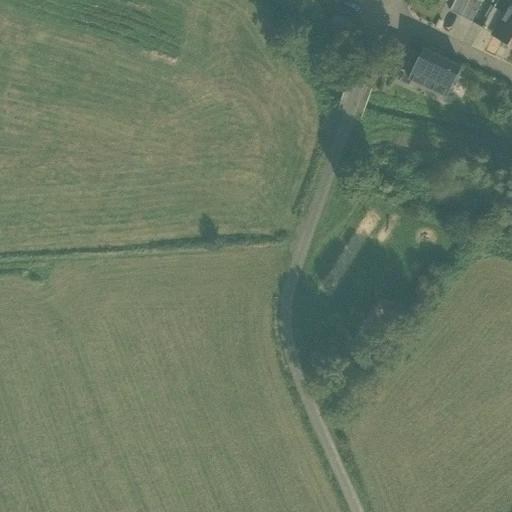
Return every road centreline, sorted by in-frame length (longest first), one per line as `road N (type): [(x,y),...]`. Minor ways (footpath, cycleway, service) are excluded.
road 1 (residential): [(385,17),(285,313),(298,375),(356,511)]
road 2 (track): [(0,266),(300,250)]
road 3 (residential): [(511,76),(385,17)]
